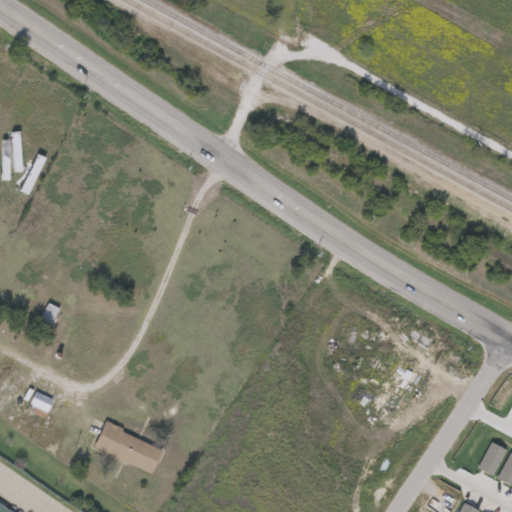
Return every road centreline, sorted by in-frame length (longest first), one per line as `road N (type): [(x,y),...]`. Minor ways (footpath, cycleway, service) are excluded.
road 1 (primary): [(0,8),(511,341)]
road 2 (residential): [(0,347),(69,382),(113,367),(145,318),(212,152),(253,85)]
road 3 (residential): [(399,511),(507,339)]
